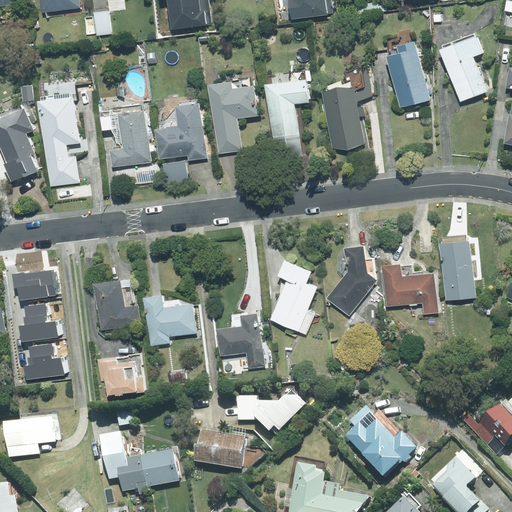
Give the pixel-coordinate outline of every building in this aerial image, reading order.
[(82,0),(44,0),(47,13),(83,7),(82,0)] [(108,0),(94,0),(99,34),(113,32),(108,0)] [(163,0),(166,19),(175,18),(176,28),(215,23),(212,0),(163,0)] [(357,0),(359,15),(384,12),(383,0),(357,0)] [(486,53),(479,35),(442,49),(463,102),(491,91),(478,57),(486,53)] [(402,52),(390,55),(403,108),(433,100),(419,41),(400,45),(402,52)] [(158,52),(147,52),(147,65),(158,65),(158,52)] [(375,98),(370,68),(363,69),(366,89),(358,90),(357,85),(326,90),(336,149),(367,145),(362,117),(369,116),(368,105),(361,106),(360,100),(375,98)] [(312,102),(309,79),(268,84),(277,154),(303,151),(297,104),(312,102)] [(236,87),(235,81),(212,84),(221,152),(244,149),(240,118),(261,115),(257,84),(236,87)] [(36,85),(21,85),(22,102),(36,101),(36,85)] [(70,156),(69,144),(83,142),(77,95),(42,100),(53,186),(81,183),(78,156),(70,156)] [(0,145),(1,145),(14,182),(42,171),(36,154),(38,154),(30,133),(39,130),(28,102),(0,112),(0,145)] [(181,126),(157,128),(161,159),(165,159),(168,186),(191,184),(188,159),(209,157),(203,103),(178,105),(181,126)] [(148,112),(122,114),(125,148),(113,149),(115,166),(153,163),(148,112)] [(475,239),(442,242),(447,301),(480,298),(475,239)] [(351,316),(379,280),(369,273),(367,247),(348,248),(349,272),(329,299),(351,316)] [(288,279),(269,317),(307,336),(318,314),(309,310),(320,287),(310,282),(316,270),(291,257),(281,276),(288,279)] [(415,264),(386,266),(389,306),(423,304),(424,315),(441,314),(438,272),(416,274),(415,264)] [(56,268),(21,272),(24,300),(59,296),(56,268)] [(124,278),(97,281),(104,331),(144,326),(141,305),(128,307),(124,278)] [(181,299),(166,301),(166,294),(147,296),(152,345),(172,342),(172,336),(201,333),(197,301),(181,303),(181,299)] [(28,335),(63,331),(62,317),(58,318),(56,301),(31,304),(33,323),(27,323),(28,335)] [(265,368),(263,313),(233,314),(233,328),(220,328),(221,353),(248,352),(249,369),(265,368)] [(64,341),(34,344),(36,361),(30,362),(32,373),(67,369),(64,341)] [(147,391),(143,356),(107,360),(111,395),(147,391)] [(284,433),(309,408),(295,393),(283,405),(262,404),(262,399),(240,398),(240,421),(259,422),(274,433),(279,429),(284,433)] [(511,415),(504,407),(482,427),(471,416),(464,422),(488,445),(493,440),(505,452),(511,444),(511,415)] [(356,429),(348,437),(388,479),(420,448),(405,432),(397,439),(367,408),(351,424),(356,429)] [(62,443),(59,412),(23,416),(23,423),(6,425),(10,459),(42,455),(41,445),(62,443)] [(186,482),(179,448),(130,459),(125,433),(102,438),(111,481),(122,479),(125,494),(186,482)] [(254,439),(204,433),(200,465),(250,471),(254,439)] [(490,511),(471,490),(480,481),(461,460),(433,486),(456,511),(490,511)] [(343,492),(344,486),(327,482),(329,471),(300,465),(295,491),(291,490),(287,509),(291,510),(290,511),(360,511),(372,499),(343,492)] [(0,511),(21,511),(20,496),(13,497),(13,484),(0,485),(0,511)] [(74,488),(56,505),(62,511),(88,511),(92,508),(74,488)] [(405,500),(392,511),(419,511),(423,507),(406,488),(400,494),(405,500)]
